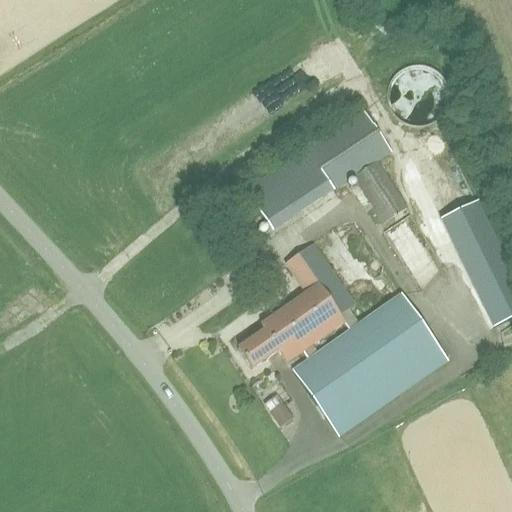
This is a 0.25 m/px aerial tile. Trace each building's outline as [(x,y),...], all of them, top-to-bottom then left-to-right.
[(237,144),(356,70),(342,47),(222,121),(237,144)] [(388,88),(387,93),(387,98),(388,103),(389,108),(391,113),(394,117),(398,120),(402,123),(406,126),(411,127),(416,128),(421,128),(426,127),(431,125),(435,122),(439,119),(443,115),(445,111),(447,106),(448,101),(448,95),(448,90),(446,85),(443,80),(440,76),(436,73),(432,70),(427,68),(422,67),(416,66),(411,67),(406,69),(401,71),(397,75),(393,78),(390,83),(388,88)] [(407,209),(377,163),(391,154),(362,112),(245,191),(271,232),(333,191),(352,179),(382,225),(407,209)] [(171,186),(194,172),(180,148),(157,161),(171,186)] [(511,322),(511,274),(478,205),(440,223),(493,333),(511,322)] [(230,226),(222,231),(226,238),(234,233),(230,226)] [(409,277),(428,267),(412,231),(392,241),(409,277)] [(358,326),(348,311),(355,307),(313,247),(284,266),(305,296),(260,328),(263,333),(238,351),(251,370),(278,352),(286,363),(342,324),(348,333),(292,372),(339,439),(447,365),(400,296),(358,326)] [(356,309),(378,301),(371,282),(349,290),(356,309)] [(511,332),(499,340),(506,352),(511,348),(511,332)] [(282,405),(269,415),(280,431),(293,421),(282,405)]
